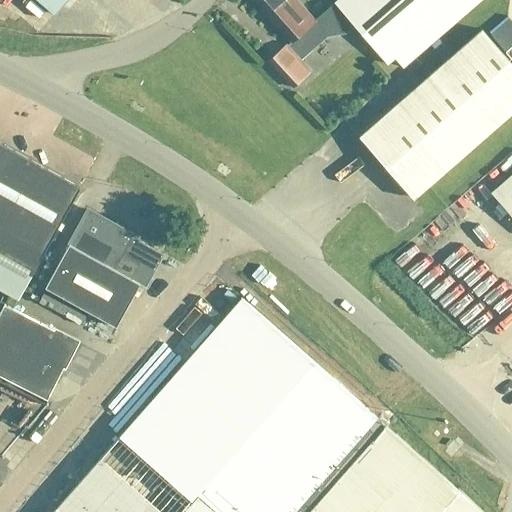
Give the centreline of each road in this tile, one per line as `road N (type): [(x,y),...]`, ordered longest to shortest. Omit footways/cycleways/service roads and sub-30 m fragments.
road 1 (unclassified): [(0,510),(245,219)]
road 2 (unclassified): [(511,459),(245,219)]
road 3 (unclassified): [(245,219),(38,89)]
road 4 (unclassified): [(38,89),(60,70),(157,36),(205,0)]
